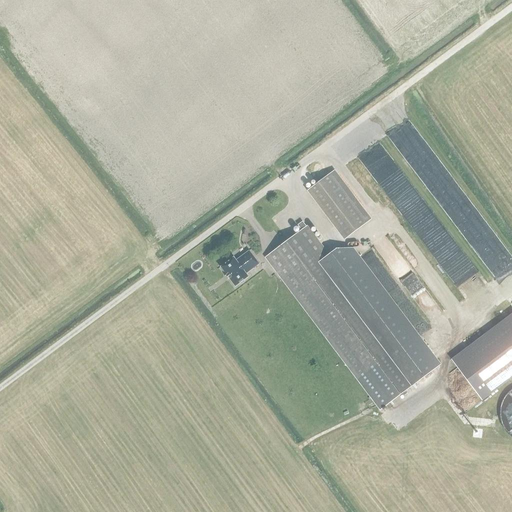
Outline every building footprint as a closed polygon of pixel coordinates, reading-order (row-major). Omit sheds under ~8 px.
[(371,219),(334,171),(307,191),(343,240),(371,219)] [(455,176),(435,190),(455,221),(470,211),(474,216),(480,212),(475,205),(474,205),(455,176)] [(302,222),(297,225),(301,230),(306,227),(302,222)] [(301,230),(265,258),(379,410),(421,379),(307,226),(306,227),(301,230)] [(234,258),(220,268),(235,287),(240,283),(241,284),(244,282),(243,281),(248,277),(246,274),(259,264),(249,251),(236,261),(234,258)] [(511,315),(451,361),(481,401),(511,377),(511,315)]
